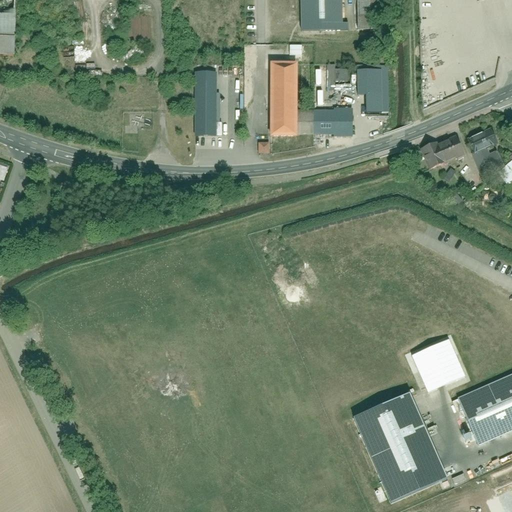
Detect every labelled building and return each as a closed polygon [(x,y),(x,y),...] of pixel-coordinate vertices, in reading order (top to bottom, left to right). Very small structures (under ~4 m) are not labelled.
[(10,0),(0,0),(0,53),(11,53),(10,0)] [(339,0),(297,0),(298,35),(347,34),(346,27),(340,27),(339,0)] [(296,65),(270,65),(270,138),(297,138),(296,113),(296,65)] [(335,71),(335,66),(325,66),(325,89),(345,89),(345,71),(335,71)] [(357,96),(366,96),(366,114),(387,114),(387,67),(366,67),(366,72),(357,72),(357,96)] [(216,82),(194,82),(193,135),(215,136),(216,82)] [(296,113),(297,138),(313,137),(313,112),(296,113)] [(313,112),(313,137),(352,137),(352,112),(313,112)] [(494,164),(500,161),(496,152),(489,156),(486,149),(497,145),(496,144),(500,142),(497,136),(493,138),(490,132),(468,141),(474,154),(472,155),(480,174),(495,167),(494,164)] [(429,170),(463,156),(456,138),(436,146),(435,145),(421,151),(429,170)] [(266,154),(266,144),(256,144),(256,154),(266,154)] [(511,161),(495,171),(505,187),(511,183),(511,161)] [(412,358),(427,394),(463,379),(448,342),(412,358)] [(511,375),(457,399),(478,447),(511,432),(511,375)] [(408,395),(353,419),(390,504),(445,480),(408,395)]
